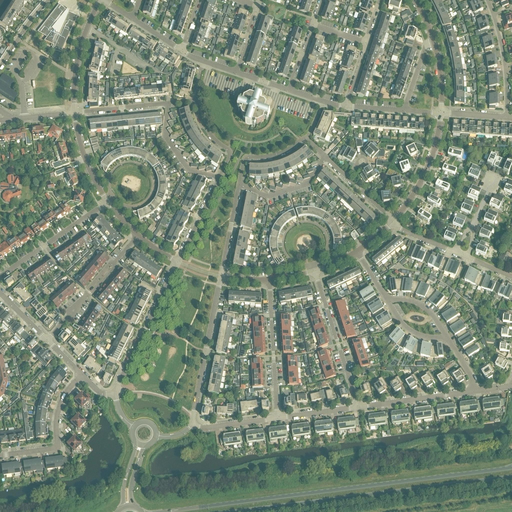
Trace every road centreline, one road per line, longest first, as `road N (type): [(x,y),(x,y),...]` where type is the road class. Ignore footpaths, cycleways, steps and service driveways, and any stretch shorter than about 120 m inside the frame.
road 1 (primary): [(511,468),(161,511)]
road 2 (primary): [(240,511),(511,477)]
road 3 (residential): [(178,261),(230,156),(195,100)]
road 4 (residential): [(192,423),(221,276)]
road 5 (residential): [(115,393),(178,261)]
road 6 (residential): [(358,407),(315,270)]
road 7 (residential): [(42,340),(138,236)]
road 8 (residential): [(276,418),(268,279)]
road 9 (residential): [(0,456),(56,450),(61,407),(81,375)]
road 10 (residential): [(0,278),(107,201)]
road 11 (residential): [(74,113),(195,100)]
road 12 (residential): [(392,222),(419,185),(441,113)]
